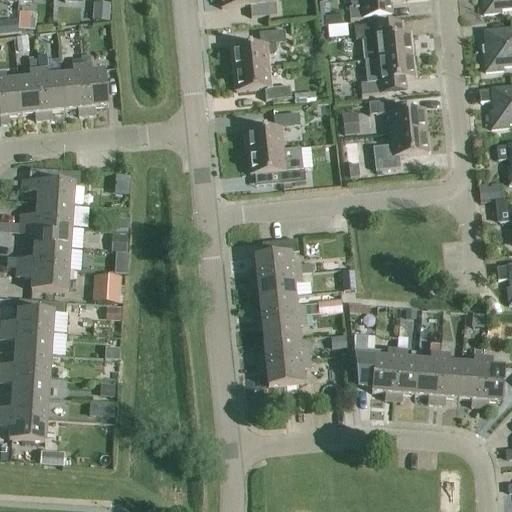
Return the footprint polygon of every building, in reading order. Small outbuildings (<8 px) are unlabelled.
[(255,8),(254,0),(219,0),(221,12),(249,9),(251,21),(276,18),(275,6),(255,8)] [(349,0),(351,10),(348,11),(349,23),(392,19),(391,7),(402,6),(401,0),(349,0)] [(501,12),(511,11),(511,0),(482,0),(483,18),(501,16),(501,12)] [(108,25),(110,7),(93,6),(91,23),(108,25)] [(31,32),(32,16),(19,15),(18,31),(31,32)] [(511,22),(509,23),(510,33),(485,36),(487,57),(483,58),(485,76),(503,74),(503,70),(511,69),(511,22)] [(16,36),(15,25),(1,26),(2,38),(16,36)] [(402,26),(380,28),(354,31),(355,43),(362,42),(364,64),(412,59),(409,37),(403,38),(402,26)] [(336,37),(344,36),(343,28),(326,30),(328,46),(336,45),(336,37)] [(276,54),(275,47),(285,46),(284,34),(258,36),(259,48),(231,51),(233,73),(268,69),(267,59),(272,58),(276,54)] [(15,56),(28,55),(27,39),(14,40),(15,56)] [(48,80),(48,72),(46,57),(37,58),(36,58),(38,72),(38,74),(43,124),(52,123),(51,116),(64,114),(60,78),(48,80)] [(364,64),(367,86),(360,87),(361,99),(407,94),(406,82),(414,81),(412,59),(364,64)] [(91,68),(81,69),(86,119),(95,118),(94,111),(108,110),(104,74),(91,75),(91,68)] [(86,119),(81,69),(71,70),(72,77),(60,78),(64,114),(77,113),(78,120),(86,119)] [(268,69),(233,73),(235,95),(264,92),(265,104),(291,102),(289,89),(270,91),(268,69)] [(43,124),(38,74),(38,72),(28,73),(29,82),(17,83),(21,119),(34,117),(35,124),(43,124)] [(0,77),(0,128),(9,127),(8,120),(21,119),(17,83),(5,84),(5,77),(0,77)] [(489,115),(491,133),(509,131),(508,127),(511,127),(511,90),(479,94),(480,106),(492,105),(493,115),(489,115)] [(391,138),(425,135),(423,113),(395,115),(393,104),(368,106),(369,119),(389,117),(391,138)] [(343,140),(359,138),(356,116),(341,118),(343,140)] [(248,156),(282,153),(280,131),(299,129),(298,117),(273,119),(274,131),(245,134),(248,156)] [(401,172),(399,160),(428,157),(425,135),(391,138),(392,148),(372,150),(375,175),(401,172)] [(359,143),(344,145),(346,166),(362,164),(359,143)] [(511,148),(496,150),(498,164),(510,163),(510,171),(507,171),(509,189),(511,188),(511,148)] [(282,153),(248,156),(250,178),(254,178),(256,190),(305,185),(304,173),(302,173),(300,152),(282,153)] [(37,207),(72,210),(74,188),(22,184),(22,195),(37,196),(37,207)] [(478,187),(480,204),(501,201),(500,185),(490,186),(491,189),(487,190),(487,187),(478,187)] [(20,218),(20,228),(71,231),(72,210),(37,207),(36,219),(20,218)] [(511,213),(499,214),(500,226),(511,225),(511,227),(511,213)] [(127,233),(128,223),(114,222),(114,232),(127,233)] [(71,231),(20,228),(19,238),(34,239),(34,250),(69,253),(71,231)] [(111,236),(110,255),(125,255),(126,237),(111,236)] [(261,247),(262,259),(254,260),(256,274),(249,274),(250,283),(299,278),(299,277),(312,276),(311,267),(300,268),(291,269),(290,257),(298,256),(297,243),(261,247)] [(69,253),(34,250),(33,262),(17,261),(17,271),(68,274),(69,253)] [(511,269),(496,271),(498,284),(510,283),(510,291),(507,292),(509,309),(511,309),(511,269)] [(31,294),(66,296),(67,283),(75,283),(76,275),(68,274),(17,271),(16,281),(32,282),(31,294)] [(300,287),(299,278),(250,283),(250,291),(258,290),(259,303),(294,300),(293,288),(300,287)] [(91,305),(119,307),(120,281),(93,279),(91,305)] [(294,300),(259,303),(260,317),(253,317),(254,326),(304,321),(303,311),(296,312),(294,300)] [(17,326),(1,325),(0,334),(52,338),(53,316),(65,317),(66,307),(18,303),(17,326)] [(318,319),(342,316),(341,303),(316,306),(318,319)] [(347,308),(348,316),(368,318),(368,309),(347,308)] [(405,312),(404,321),(415,321),(416,313),(405,312)] [(304,321),(254,326),(255,334),(262,333),(263,346),(299,343),(298,331),(305,330),(304,321)] [(52,338),(0,334),(0,339),(0,344),(15,345),(14,357),(50,359),(52,338)] [(344,339),(329,341),(331,354),(346,353),(344,339)] [(299,343),(263,346),(265,360),(257,360),(258,369),(308,364),(307,354),(300,355),(299,343)] [(417,364),(415,399),(428,400),(427,408),(436,408),(439,358),(440,344),(431,343),(429,364),(417,364)] [(105,349),(104,361),(119,362),(119,350),(105,349)] [(396,355),(387,354),(353,351),(357,386),(372,387),(371,396),(385,397),(384,404),(393,405),(396,355)] [(406,355),(396,355),(393,405),(401,406),(402,398),(415,399),(417,364),(405,363),(406,355)] [(0,367),(0,377),(49,381),(50,359),(14,357),(14,369),(0,367)] [(439,358),(436,408),(444,409),(445,402),(458,403),(460,367),(448,366),(449,359),(439,358)] [(472,368),(460,367),(458,403),(471,404),(470,411),(479,412),(482,361),(473,361),(472,368)] [(482,361),(479,412),(487,412),(488,405),(501,406),(503,378),(504,370),(491,369),(492,362),(482,361)] [(308,364),(258,369),(259,377),(266,376),(268,390),(303,386),(302,374),(309,373),(308,364)] [(504,370),(503,378),(511,378),(511,366),(504,366),(504,370)] [(49,381),(0,377),(0,387),(12,388),(11,400),(47,402),(49,381)] [(99,387),(98,400),(113,401),(114,388),(99,387)] [(47,402),(11,400),(11,412),(0,411),(0,420),(46,424),(47,402)] [(46,424),(0,420),(0,430),(9,431),(8,444),(44,446),(46,424)] [(40,468),(63,469),(64,456),(41,454),(40,468)]
